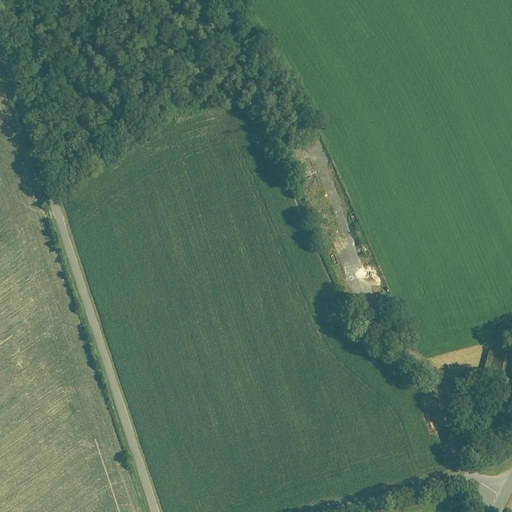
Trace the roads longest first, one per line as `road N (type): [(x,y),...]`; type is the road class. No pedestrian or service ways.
road 1 (unclassified): [(0,33),(153,511)]
road 2 (residential): [(354,511),(474,483),(500,496)]
